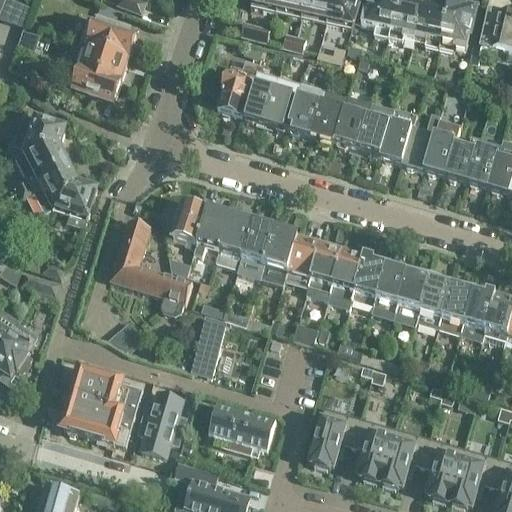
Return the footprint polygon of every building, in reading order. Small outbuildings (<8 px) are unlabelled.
[(120,0),(117,9),(142,19),(146,8),(125,0),(120,0)] [(254,0),(250,13),(263,16),(275,19),(277,14),(280,0),(254,0)] [(289,21),(301,23),(307,0),(280,0),(277,14),(290,17),(289,21)] [(307,0),(301,23),(313,26),(314,21),(327,24),(334,0),(307,0)] [(334,0),(327,24),(326,28),(339,32),(351,35),(360,0),(334,0)] [(374,39),(387,43),(397,0),(370,0),(367,16),(364,15),(360,28),(375,32),(374,39)] [(397,0),(387,43),(402,46),(403,43),(413,46),(424,2),(415,0),(397,0)] [(7,1),(0,19),(0,21),(24,31),(32,10),(7,1)] [(424,52),(438,55),(449,8),(447,8),(445,4),(438,2),(434,5),(424,2),(413,46),(425,48),(424,52)] [(449,8),(438,55),(452,59),(453,54),(471,59),(474,46),(468,44),(475,14),(464,12),(462,8),(455,6),(451,9),(449,8)] [(471,59),(469,67),(478,69),(479,63),(490,65),(505,68),(511,40),(511,19),(500,16),(500,19),(489,16),(482,47),(474,46),(471,59)] [(87,24),(79,48),(89,51),(127,65),(135,40),(87,24)] [(243,41),(268,48),(272,35),(246,29),(243,41)] [(283,53),(291,55),(296,40),(287,38),(283,53)] [(296,40),(291,55),(303,58),(307,42),(297,40),(296,40)] [(244,60),(260,65),(264,53),(248,48),(244,60)] [(347,52),(336,49),(331,63),(343,66),(347,52)] [(81,74),(120,87),(127,65),(89,51),(81,74)] [(216,116),(242,124),(255,76),(257,70),(244,66),(241,75),(230,71),(227,80),(226,80),(221,98),(221,99),(216,116)] [(120,87),(81,74),(73,97),(112,110),(120,87)] [(255,76),(242,124),(264,130),(278,83),(255,76)] [(31,88),(48,97),(53,87),(36,78),(31,88)] [(264,130),(287,137),(301,90),(278,83),(264,130)] [(301,90),(287,137),(310,144),(324,97),(301,90)] [(348,103),(324,97),(310,144),(334,151),(348,103)] [(334,151),(357,157),(371,110),(348,104),(348,103),(334,151)] [(371,110),(357,157),(380,164),(394,116),(371,109),(371,110)] [(394,116),(380,164),(402,170),(412,136),(416,122),(394,114),(394,116)] [(8,155),(9,158),(60,152),(66,132),(24,119),(14,149),(10,148),(8,154),(8,155)] [(412,136),(402,170),(423,176),(433,142),(434,142),(439,126),(440,121),(432,119),(426,140),(412,136)] [(433,142),(423,176),(445,183),(455,148),(456,148),(460,133),(439,126),(434,142),(433,142)] [(455,148),(445,183),(466,189),(479,143),(473,141),(469,152),(456,148),(455,148)] [(479,143),(466,189),(487,195),(497,160),(500,161),(503,150),(501,150),(479,143)] [(497,160),(487,195),(508,201),(511,188),(511,147),(502,145),(501,150),(503,150),(500,161),(497,160)] [(60,152),(9,158),(10,161),(15,161),(25,180),(14,186),(20,197),(70,171),(60,152)] [(70,171),(20,197),(24,204),(35,198),(40,207),(46,219),(54,214),(55,217),(59,211),(78,187),(70,171)] [(78,187),(59,211),(71,215),(68,227),(85,232),(98,193),(78,187)] [(178,223),(172,243),(186,247),(185,251),(195,254),(206,218),(182,210),(181,213),(176,211),(173,221),(178,223)] [(195,254),(192,265),(193,265),(194,260),(203,262),(205,252),(219,256),(229,224),(206,218),(195,254)] [(219,256),(215,269),(216,269),(236,275),(238,276),(238,273),(239,273),(252,231),(229,224),(219,256)] [(150,234),(129,227),(128,227),(109,287),(163,304),(160,314),(163,319),(174,322),(179,320),(182,310),(184,311),(192,289),(147,275),(148,271),(139,268),(150,234)] [(238,276),(236,281),(259,287),(260,286),(262,280),(274,237),(252,231),(239,273),(238,273),(238,276)] [(274,237),(262,280),(260,286),(283,292),(285,287),(289,273),(297,245),(298,244),(274,237)] [(285,287),(308,293),(320,252),(297,245),(289,273),(285,287)] [(308,293),(306,302),(328,308),(330,300),(342,258),(320,252),(308,293)] [(330,300),(352,306),(364,263),(363,264),(342,258),(330,300)] [(352,306),(351,310),(372,316),(374,312),(376,304),(386,269),(364,263),(352,306)] [(168,264),(170,278),(197,287),(200,278),(197,277),(198,273),(168,264)] [(66,271),(46,265),(42,277),(62,284),(66,271)] [(372,316),(371,320),(393,327),(398,310),(408,275),(386,269),(376,304),(374,312),(372,316)] [(6,270),(0,280),(16,291),(22,278),(6,270)] [(398,310),(393,327),(415,333),(416,329),(420,317),(430,282),(408,275),(398,310)] [(24,290),(39,294),(42,283),(27,279),(24,290)] [(416,329),(438,335),(451,288),(430,282),(420,317),(416,329)] [(42,283),(39,294),(56,300),(60,289),(42,283)] [(200,288),(198,297),(207,300),(210,290),(200,288)] [(438,335),(460,341),(474,295),(451,288),(438,335)] [(474,295),(460,341),(482,348),(495,301),(474,295)] [(511,306),(495,301),(482,348),(503,354),(505,350),(511,325),(511,306)] [(203,319),(222,325),(226,316),(203,308),(200,317),(203,318),(203,319)] [(0,354),(12,336),(13,336),(19,328),(0,315),(0,354)] [(249,323),(226,316),(222,325),(246,333),(249,323)] [(193,376),(212,382),(226,328),(207,322),(193,376)] [(256,325),(253,334),(268,339),(271,330),(256,325)] [(12,336),(0,354),(0,377),(2,379),(0,381),(0,385),(13,394),(22,380),(32,364),(26,360),(33,350),(32,349),(36,343),(31,339),(32,337),(19,328),(13,336),(12,336)] [(338,358),(359,365),(361,356),(340,350),(338,358)] [(361,356),(359,365),(359,366),(380,373),(383,363),(362,356),(362,357),(361,356)] [(383,363),(380,373),(393,377),(396,367),(383,363)] [(73,377),(69,389),(72,392),(75,393),(72,406),(122,421),(131,392),(80,377),(80,378),(75,376),(73,377)] [(371,385),(360,382),(357,390),(369,393),(371,385)] [(371,385),(369,393),(368,397),(379,401),(383,389),(371,385)] [(511,400),(493,395),(491,404),(511,410),(511,408),(511,400)] [(181,406),(156,399),(152,414),(145,412),(136,440),(143,442),(140,457),(164,465),(181,406)] [(440,405),(429,402),(427,410),(438,413),(440,405)] [(440,405),(438,413),(437,417),(449,420),(452,409),(440,405)] [(122,421),(72,406),(63,435),(121,453),(127,435),(121,433),(125,421),(122,421)] [(243,419),(218,411),(209,441),(230,447),(228,455),(251,461),(253,453),(267,457),(276,428),(252,421),(252,420),(244,417),(243,419)] [(314,471),(327,475),(327,473),(330,474),(330,472),(334,473),(341,448),(353,452),(361,424),(324,414),(309,466),(312,467),(312,469),(314,470),(314,471)] [(507,433),(510,425),(498,422),(495,434),(506,437),(507,433)] [(364,485),(376,489),(377,488),(380,488),(395,434),(361,424),(353,452),(364,455),(357,480),(362,481),(361,483),(364,484),(364,485)] [(396,493),(398,494),(399,492),(403,493),(411,468),(422,471),(430,444),(395,434),(380,488),(383,489),(383,491),(395,494),(396,493)] [(185,443),(180,460),(189,463),(193,446),(185,443)] [(433,505),(445,509),(446,507),(449,508),(465,454),(430,444),(422,471),(434,475),(427,500),(431,501),(431,503),(433,504),(433,505)] [(467,511),(468,511),(469,511),(472,511),(480,488),(491,491),(499,464),(465,454),(449,508),(452,509),(452,510),(457,511),(467,511)] [(511,511),(511,467),(499,464),(491,491),(503,495),(497,511),(511,511)] [(193,489),(186,511),(249,511),(248,511),(250,504),(214,494),(218,480),(178,468),(174,484),(193,489)] [(75,511),(79,502),(46,492),(41,510),(38,509),(36,511),(75,511)] [(90,507),(105,511),(117,511),(120,505),(93,497),(90,507)]
